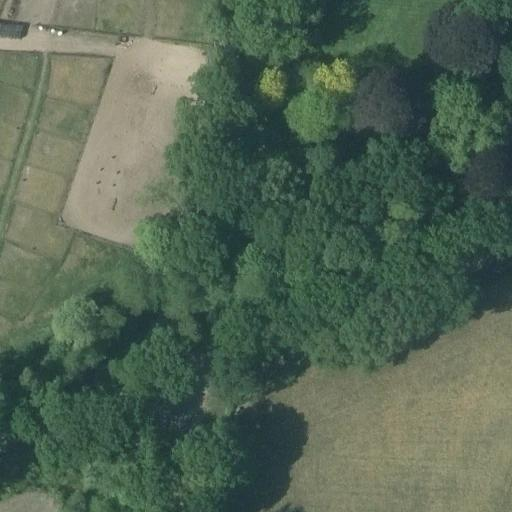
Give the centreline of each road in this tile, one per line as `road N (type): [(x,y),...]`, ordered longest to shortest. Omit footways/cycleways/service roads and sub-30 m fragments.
road 1 (tertiary): [(169,384),(511,245)]
road 2 (tertiary): [(0,451),(169,384)]
road 3 (tertiary): [(190,511),(169,384)]
